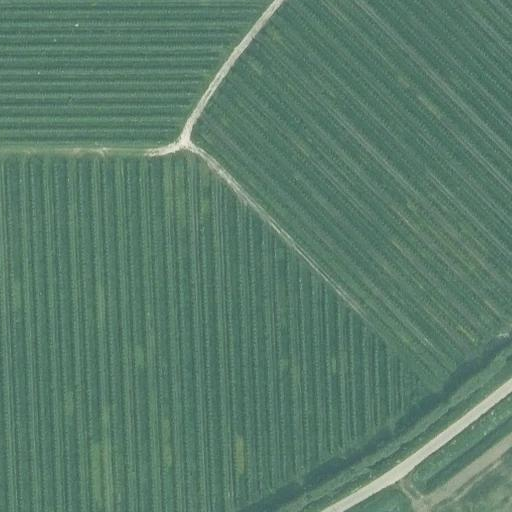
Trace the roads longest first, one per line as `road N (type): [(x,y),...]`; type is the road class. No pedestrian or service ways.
road 1 (track): [(0,151),(170,151),(183,144),(282,0)]
road 2 (unclassified): [(331,511),(511,383)]
